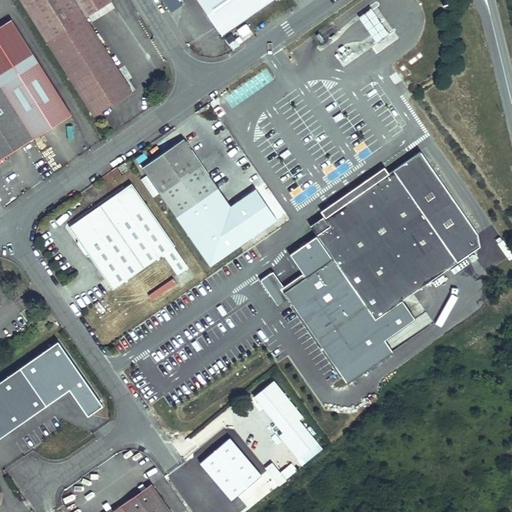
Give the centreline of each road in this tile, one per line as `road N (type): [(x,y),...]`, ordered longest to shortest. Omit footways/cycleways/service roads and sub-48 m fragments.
road 1 (unclassified): [(6,224),(141,423),(48,487)]
road 2 (unclassified): [(201,84),(6,224)]
road 3 (residential): [(329,0),(201,84)]
